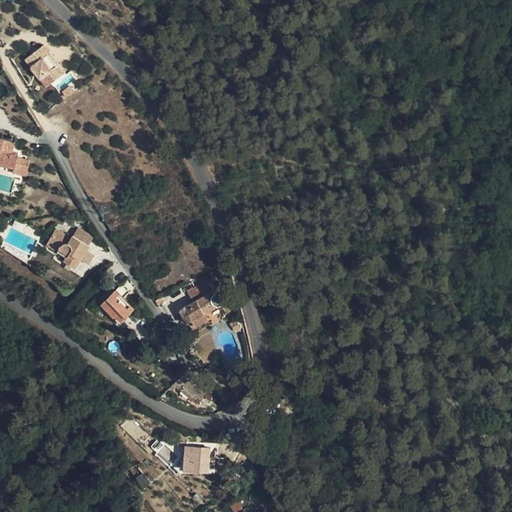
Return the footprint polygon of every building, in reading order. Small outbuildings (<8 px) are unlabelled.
[(45,88),(66,73),(44,44),(23,60),(45,88)] [(15,167),(18,157),(18,154),(11,153),(14,141),(1,138),(1,135),(0,135),(0,163),(14,167),(15,167)] [(30,161),(18,157),(15,167),(14,167),(13,172),(27,176),(30,161)] [(61,246),(58,251),(57,252),(66,258),(64,261),(75,268),(89,245),(73,235),(71,238),(56,229),(50,239),(61,246)] [(61,246),(50,239),(46,244),(58,251),(61,246)] [(212,292),(213,292),(207,281),(188,291),(194,302),(212,292)] [(122,284),(115,290),(102,303),(114,315),(115,315),(121,321),(134,308),(124,298),(130,292),(122,284)] [(212,292),(194,302),(180,309),(189,323),(194,320),(196,326),(209,318),(205,313),(219,305),(220,305),(221,305),(222,305),(223,304),(225,303),(225,301),(226,300),(225,298),(225,296),(224,294),(222,293),(221,292),(220,292),(218,292),(216,291),(215,291),(214,291),(213,292),(212,292)] [(182,391),(195,375),(189,369),(174,384),(177,387),(182,391)] [(197,403),(208,391),(195,375),(182,391),(197,403)] [(196,456),(196,453),(186,453),(185,469),(210,471),(210,457),(202,457),(196,456)] [(231,480),(238,475),(233,467),(226,473),(231,480)] [(136,477),(143,488),(150,483),(142,473),(136,477)]
